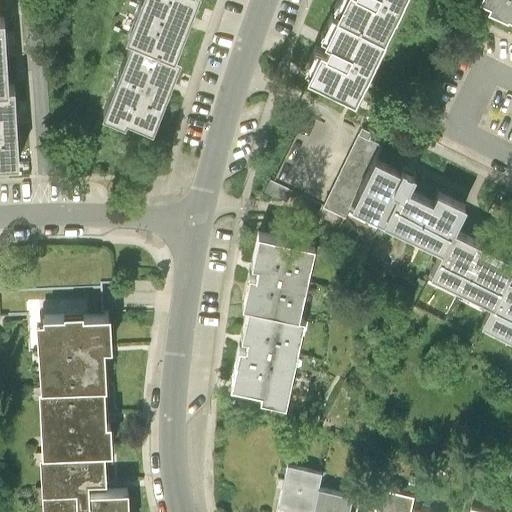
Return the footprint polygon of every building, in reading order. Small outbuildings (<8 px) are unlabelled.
[(131,0),(119,31),(125,34),(167,50),(180,18),(186,0),(131,0)] [(334,6),(380,29),(394,0),(335,0),(332,5),(334,6)] [(349,90),(380,29),(334,6),(320,34),(326,37),(324,41),(323,44),(316,41),(303,67),(349,90)] [(0,12),(0,82),(9,82),(8,47),(6,12),(0,12)] [(175,53),(167,50),(125,34),(96,108),(121,118),(123,114),(147,123),(161,88),(175,53)] [(0,156),(21,155),(19,118),(17,81),(9,82),(0,82),(0,156)] [(323,203),(344,214),(352,198),(375,151),(380,139),(369,133),(371,128),(361,123),(360,126),(341,116),(308,100),(305,106),(271,177),(302,192),(323,203)] [(511,271),(506,269),(511,257),(511,248),(483,235),(454,220),(465,196),(438,183),(433,192),(408,179),(415,165),(408,162),(403,159),(400,164),(375,151),(352,198),(441,241),(430,263),(493,294),(482,316),(511,330),(511,271)] [(344,214),(323,203),(315,220),(336,230),(344,214)] [(240,299),(247,301),(294,312),(311,242),(256,229),(248,260),(257,262),(255,270),(247,268),(240,299)] [(14,266),(0,266),(0,288),(15,288),(14,266)] [(294,312),(247,301),(239,333),(247,335),(245,342),(238,341),(230,377),(261,384),(260,390),(282,395),(302,314),(294,312)] [(37,399),(103,396),(105,396),(104,365),(104,358),(111,358),(109,325),(83,326),(83,323),(63,323),(63,326),(42,327),(42,332),(34,332),(37,399)] [(37,399),(39,464),(103,462),(112,461),(111,432),(104,433),(104,426),(103,396),(37,399)] [(308,501),(313,477),(317,462),(279,454),(270,493),(308,501)] [(104,489),(103,462),(39,464),(41,511),(127,511),(127,500),(90,501),(89,496),(89,490),(104,489)] [(401,511),(406,497),(409,483),(374,474),(363,511),(401,511)] [(313,477),(308,501),(305,511),(342,511),(348,485),(313,477)] [(439,511),(441,506),(406,497),(401,511),(439,511)]
